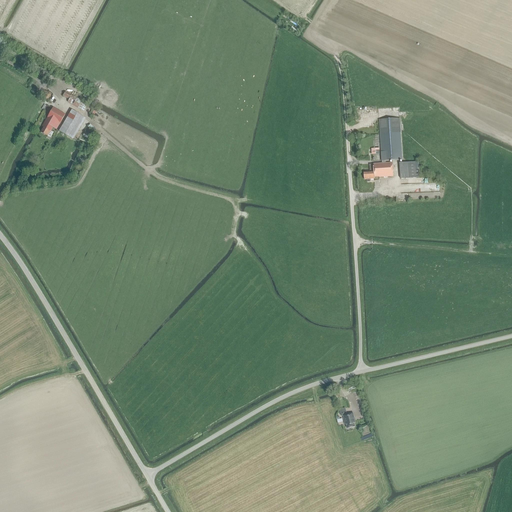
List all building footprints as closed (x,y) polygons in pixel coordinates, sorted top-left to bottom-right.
[(84,111),(87,105),(86,104),(86,103),(65,92),(63,96),(69,99),(68,102),(84,111)] [(56,130),(65,115),(53,108),(42,127),(44,128),(41,133),(47,137),(48,135),(51,137),(53,133),(50,131),(52,128),(56,130)] [(73,140),(85,119),(71,110),(59,131),(73,140)] [(386,164),(386,161),(402,160),(399,119),(379,120),(382,164),(369,165),(370,172),(364,172),(364,180),(366,180),(366,181),(367,182),(370,182),(370,180),(370,179),(374,179),(374,178),(393,176),(392,163),(386,164)] [(400,179),(415,178),(420,177),(419,162),(407,163),(399,163),(400,179)] [(347,414),(345,408),(339,409),(341,416),(343,416),(345,425),(346,425),(347,430),(356,427),(355,423),(356,423),(353,413),(347,414)]
